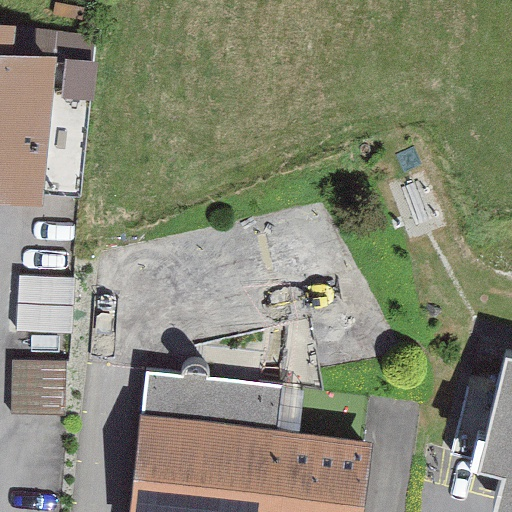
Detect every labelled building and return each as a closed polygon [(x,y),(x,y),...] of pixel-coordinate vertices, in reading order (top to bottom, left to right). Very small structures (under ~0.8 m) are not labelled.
[(97,36),(7,23),(0,22),(0,184),(81,193),(97,36)] [(21,332),(75,335),(78,279),(24,276),(21,332)] [(451,451),(502,464),(493,499),(511,503),(511,348),(506,347),(495,392),(468,386),(451,451)] [(356,511),(365,443),(283,433),(289,384),(214,375),(208,363),(198,358),(188,361),(181,371),(147,367),(130,511),(356,511)] [(16,415),(70,416),(71,362),(17,361),(16,415)]
